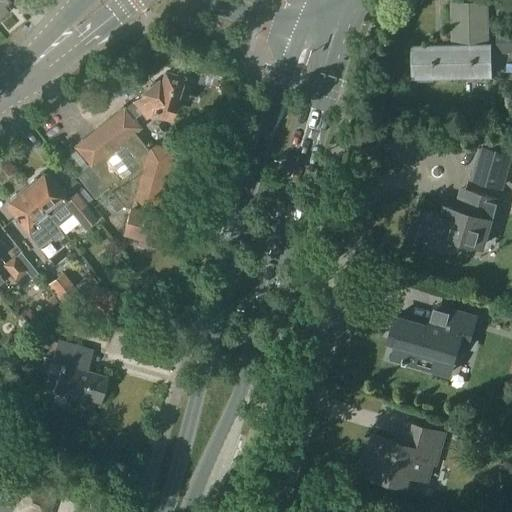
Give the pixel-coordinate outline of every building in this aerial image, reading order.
[(0,0),(0,17),(9,10),(5,5),(10,0),(0,0)] [(486,46),(486,30),(485,3),(453,4),(454,47),(413,48),(414,77),(488,75),(488,46),(486,46)] [(511,32),(496,33),(496,54),(511,53),(511,32)] [(178,83),(180,77),(167,73),(166,79),(164,78),(164,79),(162,78),(124,108),(133,120),(143,112),(147,118),(155,112),(170,116),(175,97),(185,100),(189,86),(180,84),(180,83),(178,83)] [(140,128),(133,120),(124,108),(76,147),(91,167),(79,177),(95,197),(108,187),(113,194),(107,199),(110,202),(109,203),(117,212),(124,207),(131,209),(124,232),(132,234),(131,237),(143,240),(144,238),(152,240),(159,216),(154,215),(172,152),(149,145),(146,147),(134,132),(140,128)] [(511,157),(511,154),(479,145),(469,181),(503,190),(511,157)] [(67,201),(66,200),(46,174),(27,189),(47,214),(47,215),(52,222),(53,221),(57,226),(72,214),(84,230),(97,219),(76,193),(67,201)] [(29,229),(47,215),(47,214),(27,189),(8,203),(29,229)] [(493,230),(502,200),(470,191),(464,211),(445,206),(443,216),(419,209),(418,211),(416,211),(413,225),(414,225),(411,237),(445,247),(449,237),(482,246),(487,229),(493,230)] [(3,266),(15,280),(26,271),(14,256),(3,266)] [(82,296),(62,273),(47,285),(67,309),(82,296)] [(89,284),(83,308),(109,315),(116,291),(89,284)] [(54,297),(45,305),(53,315),(63,307),(54,297)] [(467,350),(476,318),(444,309),(438,329),(396,317),(392,333),(399,335),(393,357),(450,374),(458,347),(467,350)] [(25,356),(36,347),(30,339),(19,348),(25,356)] [(99,407),(108,378),(87,372),(93,351),(58,341),(52,362),(61,365),(53,393),(99,407)] [(451,417),(448,430),(460,434),(464,421),(451,417)] [(435,463),(444,433),(415,424),(409,445),(375,435),(370,451),(366,450),(360,472),(391,481),(394,471),(427,480),(432,463),(435,463)] [(21,480),(11,511),(50,511),(57,491),(21,480)]
